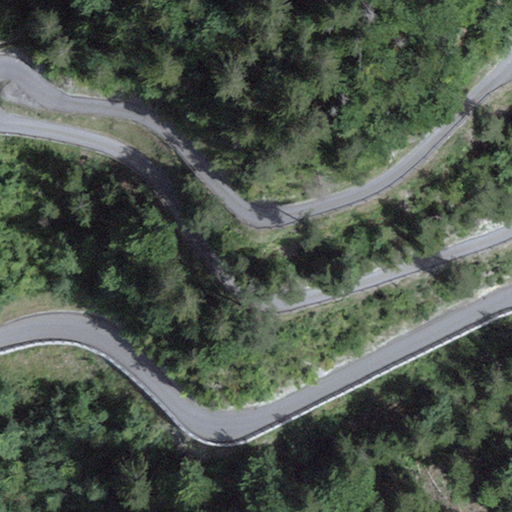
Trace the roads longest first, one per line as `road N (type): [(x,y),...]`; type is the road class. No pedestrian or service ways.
road 1 (tertiary): [(0,65),(54,100),(140,115),(226,192),(276,216),(395,173),(511,58)]
road 2 (tertiary): [(511,232),(297,300),(262,302),(234,286),(136,159),(0,120)]
road 3 (tertiary): [(0,340),(63,326),(101,335),(185,411),(229,430),(511,296)]
